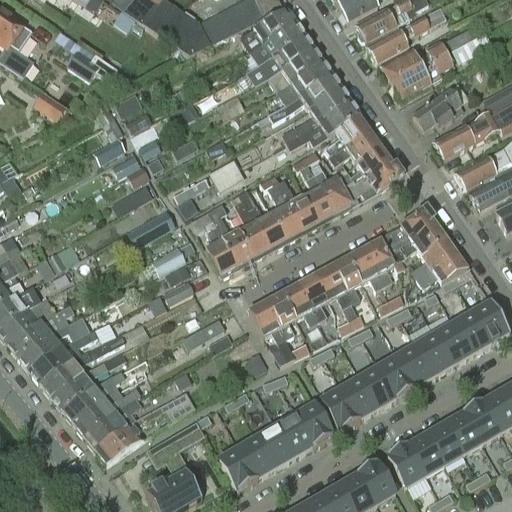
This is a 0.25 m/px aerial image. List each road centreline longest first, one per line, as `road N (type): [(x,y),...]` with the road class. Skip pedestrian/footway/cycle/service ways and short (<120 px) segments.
road 1 (residential): [(511,366),(263,511)]
road 2 (residential): [(430,189),(300,0)]
road 3 (residential): [(230,297),(430,189)]
road 4 (tertiary): [(103,511),(0,382)]
road 5 (residential): [(511,305),(430,189)]
